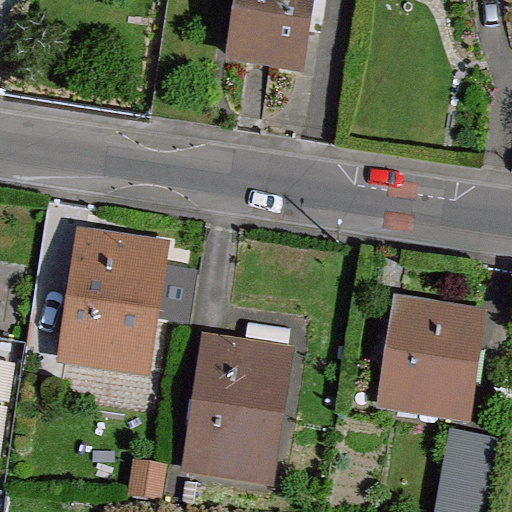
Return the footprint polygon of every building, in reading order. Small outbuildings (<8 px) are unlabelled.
[(242,0),(232,66),(297,75),(307,0),(242,0)] [(163,249),(87,238),(71,359),(147,369),(163,249)] [(195,313),(200,266),(172,262),(166,309),(195,313)] [(483,316),(404,305),(390,404),(469,415),(483,316)] [(289,355),(213,344),(195,468),(271,479),(289,355)] [(449,426),(444,511),(493,511),(498,429),(449,426)]
